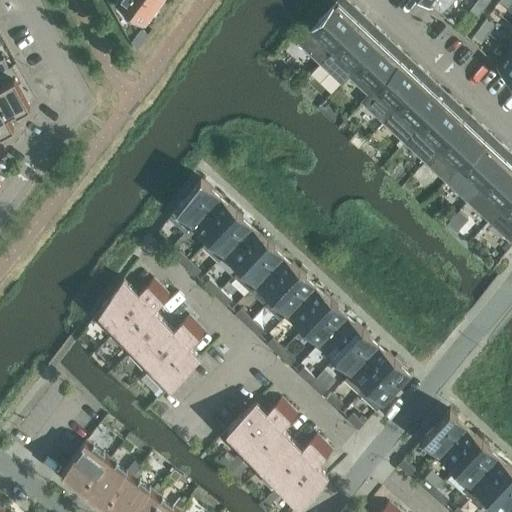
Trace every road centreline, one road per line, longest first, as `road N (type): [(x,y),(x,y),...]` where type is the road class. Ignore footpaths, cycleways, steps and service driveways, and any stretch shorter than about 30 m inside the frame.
road 1 (residential): [(146,251),(371,460)]
road 2 (residential): [(20,0),(78,106),(0,210)]
road 3 (residential): [(511,287),(371,460)]
road 4 (residential): [(376,0),(511,129)]
